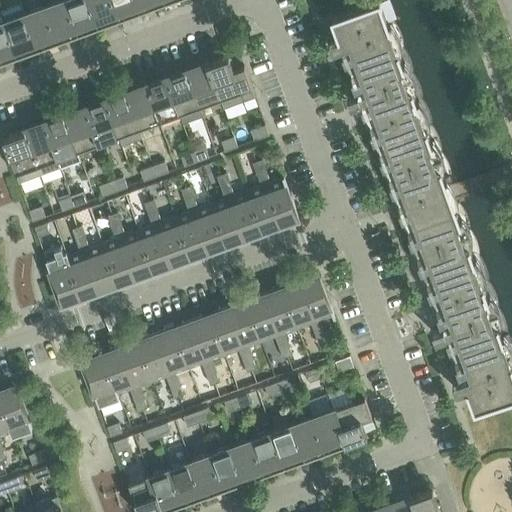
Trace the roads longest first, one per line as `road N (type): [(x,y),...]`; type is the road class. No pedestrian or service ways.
road 1 (residential): [(238,511),(424,445),(341,222)]
road 2 (residential): [(0,345),(341,222)]
road 3 (residential): [(0,90),(249,0)]
road 4 (residential): [(341,222),(261,0)]
